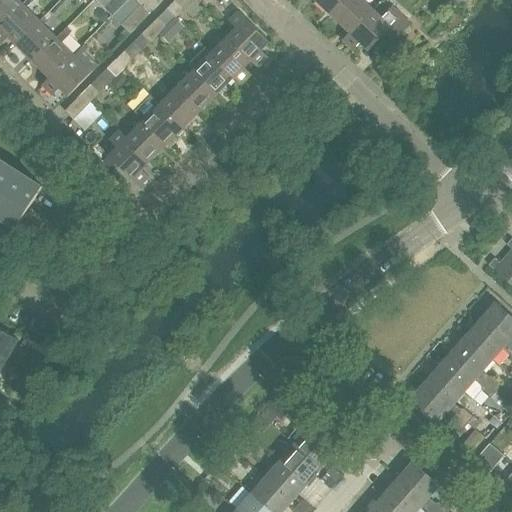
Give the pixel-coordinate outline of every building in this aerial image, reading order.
[(0,0),(0,26),(22,4),(18,0),(0,0)] [(16,45),(40,21),(26,8),(30,4),(26,0),(22,4),(0,26),(0,43),(1,44),(8,37),(16,45)] [(111,0),(104,8),(112,16),(128,0),(111,0)] [(316,0),(316,1),(334,17),(350,0),(316,0)] [(350,0),(334,17),(350,33),(373,9),(363,0),(350,0)] [(176,1),(167,9),(176,18),(185,9),(176,1)] [(141,6),(122,25),(130,34),(149,14),(141,6)] [(373,9),(350,33),(343,40),(353,50),(360,43),(369,51),(381,38),(391,46),(412,24),(393,6),(382,18),(373,9)] [(228,37),(251,60),(259,68),(269,58),(262,50),(270,42),(239,12),(230,21),(237,28),(228,37)] [(40,21),(16,45),(32,61),(56,39),(44,25),(47,21),(44,17),(40,21)] [(159,18),(158,18),(151,26),(159,35),(167,27),(159,18)] [(159,35),(151,26),(142,34),(151,43),(159,35)] [(56,39),(32,61),(50,78),(42,86),(43,86),(74,55),(60,42),(64,38),(60,35),(56,39)] [(245,68),(251,60),(228,37),(215,50),(211,46),(208,50),(212,53),(242,84),(252,75),(245,68)] [(86,51),(81,55),(78,52),(74,55),(43,86),(52,96),(60,89),(68,97),(91,73),(99,66),(86,51)] [(117,60),(125,68),(133,59),(125,51),(117,60)] [(242,84),(212,53),(198,67),(194,63),(191,66),(195,70),(218,94),(234,77),(242,84)] [(125,68),(117,60),(108,68),(116,77),(125,68)] [(201,111),(218,94),(195,70),(181,84),(177,80),(174,83),(178,87),(201,111)] [(78,98),(86,106),(99,93),(91,85),(78,98)] [(184,128),(201,111),(178,87),(164,101),(160,97),(156,101),(160,105),(184,128)] [(86,106),(78,98),(65,111),(73,119),(86,106)] [(167,145),(184,128),(160,105),(147,118),(143,114),(140,118),(143,121),(167,145)] [(167,145),(143,121),(130,135),(126,131),(123,134),(150,162),(167,145)] [(143,170),(150,162),(123,134),(120,131),(110,140),(118,148),(109,156),(140,187),(150,177),(143,170)] [(0,218),(16,228),(17,226),(38,193),(0,168),(0,218)] [(511,250),(500,264),(495,259),(489,265),(494,270),(511,285),(511,250)] [(511,317),(496,303),(481,319),(508,343),(511,337),(511,317)] [(481,319),(467,335),(493,359),(508,343),(481,319)] [(0,358),(6,362),(19,340),(0,329),(0,358)] [(493,359),(467,335),(452,352),(479,375),(496,391),(502,384),(493,376),(489,376),(483,371),(493,359)] [(452,352),(438,368),(464,392),(475,380),(481,385),(481,389),(490,397),(496,391),(479,375),(452,352)] [(450,408),(464,392),(438,368),(423,385),(450,408)] [(450,408),(423,385),(409,401),(435,425),(450,408)] [(292,406),(280,395),(267,408),(277,417),(280,420),(292,406)] [(460,409),(456,413),(468,423),(474,416),(465,409),(460,409)] [(468,423),(456,413),(453,417),(453,422),(462,430),(468,423)] [(259,435),(270,424),(261,416),(250,427),(259,435)] [(309,428),(295,445),(322,468),(336,452),(309,428)] [(484,437),(476,430),(458,450),(466,457),(484,437)] [(503,455),(490,444),(474,463),(487,474),(503,455)] [(307,485),(322,468),(295,445),(280,461),(307,485)] [(280,461),(266,478),(293,501),(307,485),(280,461)] [(426,501),(437,511),(447,511),(449,510),(439,502),(435,502),(429,497),(440,485),(413,462),(399,478),(426,501)] [(337,483),(343,476),(334,468),(330,468),(326,473),(337,483)] [(337,483),(326,473),(322,478),(322,481),(331,489),(337,483)] [(271,511),(282,511),(293,501),(266,478),(251,494),(271,511)] [(437,511),(426,501),(399,478),(384,494),(404,511),(416,511),(421,506),(427,511),(426,511),(437,511)] [(271,511),(251,494),(237,510),(238,511),(271,511)] [(404,511),(384,494),(370,511),(371,511),(404,511)] [(305,511),(311,511),(315,508),(306,501),(301,501),(297,505),(305,511)]
